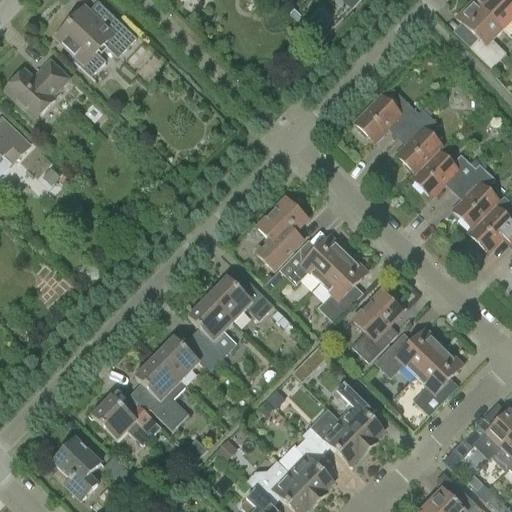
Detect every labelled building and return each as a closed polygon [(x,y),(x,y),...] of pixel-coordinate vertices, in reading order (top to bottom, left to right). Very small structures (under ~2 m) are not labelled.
[(345,0),(342,4),(351,13),(363,0),(345,0)] [(502,0),(475,0),(472,3),(503,33),(511,23),(511,6),(511,8),(502,0)] [(503,33),(472,3),(455,21),(477,43),(468,52),(491,74),(500,65),(506,58),(492,44),(503,33)] [(84,11),(55,41),(71,57),(68,59),(90,81),(106,65),(97,56),(104,48),(118,62),(137,42),(98,5),(89,15),(84,11)] [(507,71),(511,65),(511,64),(506,58),(500,65),(507,71)] [(24,74),(4,94),(35,124),(55,104),(52,101),(69,83),(51,65),(34,83),(24,74)] [(421,119),(419,117),(418,118),(404,104),(394,114),(381,101),(355,127),(375,147),(392,130),(402,139),(406,135),(407,135),(406,134),(421,119)] [(407,135),(414,142),(396,160),(416,179),(416,180),(416,179),(417,180),(439,157),(439,156),(443,151),(429,138),(438,128),(429,119),(432,116),(426,110),(419,117),(421,119),(406,134),(407,135)] [(0,159),(10,169),(29,150),(7,129),(0,136),(0,159)] [(416,180),(416,179),(412,184),(432,203),(449,184),(459,194),(464,189),(463,189),(478,174),(476,173),(480,169),(480,168),(481,167),(475,162),(470,167),(462,159),(452,169),(439,157),(417,180),(416,179),(416,180)] [(463,189),(464,189),(471,196),(452,215),(471,234),(468,238),(468,239),(468,238),(472,234),(473,234),(496,211),(496,210),(500,206),(486,193),(495,184),(480,169),(476,173),(478,174),(463,189)] [(60,179),(51,171),(42,180),(51,189),(60,179)] [(270,244),(257,259),(274,275),(294,255),(285,246),(306,224),(284,204),(257,232),(270,244)] [(511,220),(509,223),(496,211),(473,234),(472,234),(468,238),(468,239),(488,258),(506,240),(511,245),(511,220)] [(318,288),(348,258),(330,241),(309,262),(300,254),(279,276),(265,290),(270,295),(284,280),(295,291),(307,278),(318,288)] [(348,258),(318,288),(329,299),(317,312),(332,328),(354,306),(345,298),(366,276),(348,258)] [(207,299),(234,326),(246,313),(259,325),(274,311),(256,294),(249,302),(228,282),(216,295),(213,293),(207,299)] [(366,337),(351,351),(369,368),(390,346),(398,338),(389,329),(402,316),(381,296),(353,324),(366,337)] [(234,326),(207,299),(199,307),(201,309),(189,321),(209,342),(201,350),(218,367),(236,349),(223,336),(234,326)] [(277,314),(271,319),(284,332),(289,326),(277,314)] [(415,382),(444,352),(424,333),(404,354),(395,346),(374,368),(390,384),(403,370),(415,382)] [(218,367),(201,350),(192,359),(175,341),(162,354),(160,352),(153,359),(181,386),(181,385),(199,367),(209,377),(218,367)] [(317,352),(308,361),(318,371),(327,361),(317,352)] [(444,352),(415,382),(425,392),(412,405),(429,421),(450,399),(442,391),(462,369),(444,352)] [(181,386),(153,359),(146,366),(149,368),(136,381),(159,404),(150,413),(173,435),(190,418),(174,403),(186,390),(181,386)] [(337,424),(369,455),(378,446),(375,443),(383,436),(364,418),(373,409),(348,384),(334,399),(349,413),(337,424)] [(285,403),(276,394),(267,403),(276,412),(285,403)] [(97,411),(88,420),(93,424),(94,423),(117,445),(127,436),(143,451),(162,432),(139,410),(130,418),(111,400),(99,413),(97,411)] [(265,419),(272,411),(267,406),(260,414),(265,419)] [(506,417),(498,408),(461,446),(470,455),(486,439),(499,452),(511,438),(511,418),(508,414),(506,417)] [(369,455),(337,424),(321,441),(311,431),(302,440),(305,443),(323,460),(330,452),(348,471),(356,462),(359,465),(369,455)] [(511,438),(499,452),(500,453),(494,460),(507,473),(511,468),(511,438)] [(74,442),(51,466),(68,483),(62,489),(79,505),(97,487),(88,479),(99,466),(74,442)] [(294,448),(277,465),(319,507),(327,498),(324,495),(331,487),(313,469),(323,460),(305,443),(297,450),(294,448)] [(236,452),(227,444),(215,456),(224,464),(236,452)] [(456,450),(448,458),(458,467),(465,459),(456,450)] [(113,461),(104,470),(125,490),(134,481),(113,461)] [(313,511),(319,507),(277,465),(267,475),(256,476),(246,485),(255,494),(256,493),(273,510),(279,504),(287,511),(313,511)] [(473,479),(467,485),(477,494),(483,487),(473,479)] [(443,494),(429,508),(432,511),(479,511),(456,490),(447,499),(443,494)] [(254,511),(252,511),(271,511),(273,510),(256,493),(255,494),(246,503),(254,511)] [(495,511),(497,511),(502,507),(494,499),(488,505),(495,511)]
